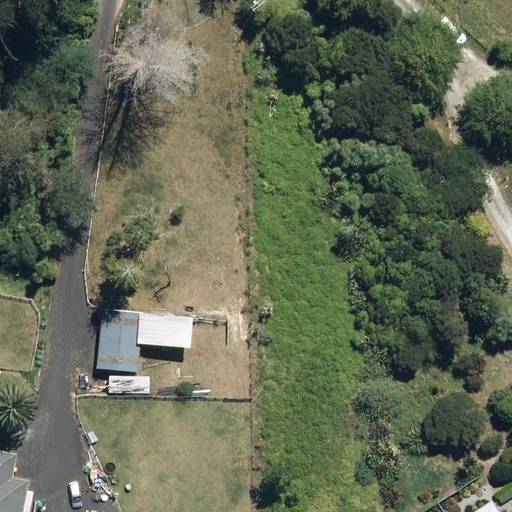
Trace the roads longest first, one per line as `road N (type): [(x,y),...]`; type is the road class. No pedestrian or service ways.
road 1 (track): [(43,463),(109,0)]
road 2 (track): [(411,0),(511,200)]
